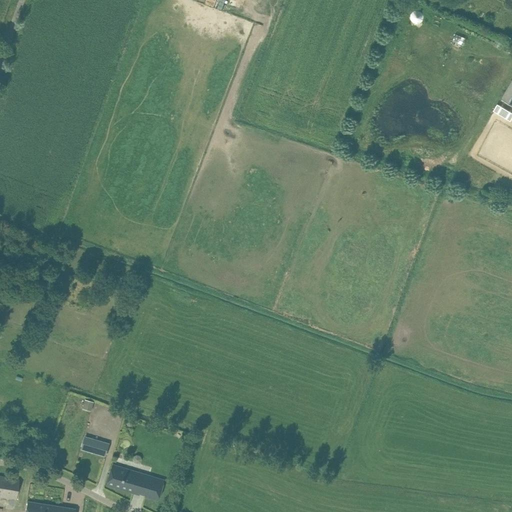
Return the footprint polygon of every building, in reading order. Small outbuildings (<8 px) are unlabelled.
[(503,51),(511,54),(511,47),(506,45),(503,51)] [(511,104),(511,82),(502,99),(511,104)] [(84,398),(82,406),(93,410),(96,402),(84,398)] [(109,444),(85,437),(81,449),(105,456),(109,444)] [(165,480),(112,465),(106,485),(140,495),(140,493),(145,495),(145,496),(159,500),(165,480)] [(19,479),(0,475),(0,496),(15,499),(19,479)] [(74,511),(75,509),(27,501),(25,511),(74,511)]
